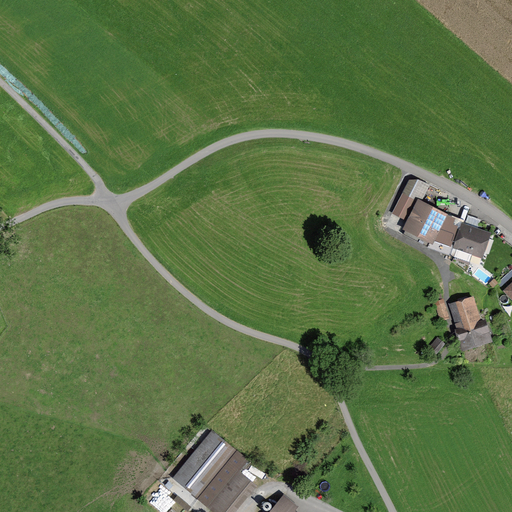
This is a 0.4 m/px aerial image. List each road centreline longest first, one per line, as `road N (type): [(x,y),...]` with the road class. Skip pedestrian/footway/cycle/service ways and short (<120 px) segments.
road 1 (residential): [(410,168),(383,221),(386,231),(437,257),(448,324),(443,354),(424,366),(329,367)]
road 2 (unclassified): [(108,201),(132,196),(219,146),(267,135),(336,141),(396,163)]
road 3 (unclassified): [(329,367),(212,315),(165,278),(108,201)]
road 4 (unclassified): [(0,81),(108,201)]
road 5 (unclassified): [(390,511),(329,367)]
